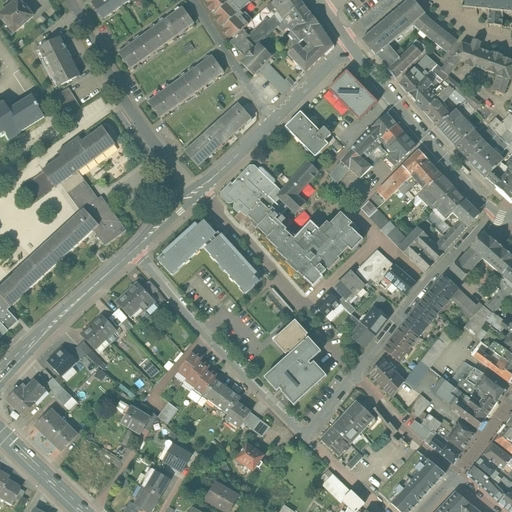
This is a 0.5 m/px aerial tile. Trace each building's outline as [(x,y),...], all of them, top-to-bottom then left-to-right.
[(19,0),(18,0),(17,0),(13,4),(7,9),(8,9),(0,15),(0,16),(7,25),(4,28),(12,36),(33,17),(31,14),(31,13),(25,6),(25,4),(25,3),(25,2),(24,2),(24,1),(22,0),(19,0)] [(130,0),(95,0),(92,3),(103,19),(130,0)] [(207,0),(206,2),(216,13),(214,15),(225,25),(222,28),(234,39),(243,30),(249,25),(241,17),(243,15),(233,4),(235,2),(232,0),(207,0)] [(299,0),(276,0),(266,9),(270,14),(272,12),(275,16),(270,21),(267,18),(249,36),(249,37),(247,39),(255,48),(259,44),(269,35),(284,21),(284,20),(284,21),(302,3),(299,0)] [(413,0),(408,0),(362,39),(364,42),(376,56),(389,45),(399,37),(402,41),(407,36),(404,32),(413,25),(425,15),(425,14),(413,0)] [(511,0),(463,0),(462,8),(460,11),(461,13),(464,11),(475,12),(475,15),(478,16),(478,12),(488,13),(488,17),(488,24),(486,24),(486,26),(487,26),(487,27),(489,27),(489,26),(501,27),(500,29),(502,29),(502,28),(504,28),(504,26),(503,25),(503,18),(504,18),(504,15),(511,15),(511,0)] [(302,3),(284,21),(284,20),(284,21),(291,33),(310,16),(311,15),(302,3)] [(194,23),(182,7),(161,22),(173,39),(194,23)] [(310,16),(291,33),(292,33),(289,36),(294,41),(291,44),(295,49),(299,45),(298,45),(304,40),(320,26),(311,15),(310,16)] [(456,41),(435,25),(435,26),(430,22),(431,21),(425,16),(425,15),(413,25),(420,31),(447,53),(457,41),(456,41)] [(173,39),(161,22),(140,38),(152,54),(173,39)] [(312,51),(327,37),(320,26),(304,40),(309,46),(303,51),(299,45),(295,49),(288,55),(298,66),(312,51)] [(234,39),(230,43),(245,58),(255,48),(247,39),(249,37),(249,36),(243,30),(234,39)] [(81,76),(60,37),(38,49),(58,88),(81,76)] [(312,51),(320,59),(325,55),(324,55),(330,49),(331,44),(327,37),(312,51)] [(152,54),(140,38),(119,53),(131,70),(152,54)] [(22,40),(14,47),(18,51),(26,44),(22,40)] [(427,49),(416,41),(412,45),(413,46),(420,52),(422,54),(427,49)] [(503,58),(479,49),(481,44),(473,41),(471,47),(462,44),(450,58),(451,58),(442,69),(441,71),(448,77),(448,76),(460,62),(497,75),(491,91),(498,93),(504,95),(510,79),(511,80),(511,75),(511,63),(502,60),(503,58)] [(245,58),(240,63),(253,76),(258,71),(267,63),(272,57),(259,44),(255,48),(245,58)] [(400,59),(389,45),(377,56),(389,70),(400,59)] [(389,70),(388,71),(396,79),(404,71),(422,54),(420,52),(413,46),(400,59),(389,70)] [(320,59),(312,51),(298,66),(305,74),(320,59)] [(224,72),(212,56),(191,71),(203,88),(224,72)] [(437,65),(426,56),(417,66),(419,68),(420,66),(425,71),(422,75),(425,78),(431,72),(431,71),(437,65)] [(285,81),(267,63),(258,71),(283,96),(291,87),(285,81)] [(482,105),(448,76),(448,77),(441,71),(442,69),(437,66),(437,65),(431,71),(449,86),(466,101),(476,111),(482,105)] [(414,68),(399,84),(409,95),(420,84),(420,83),(425,78),(422,75),(414,68)] [(203,88),(191,71),(170,87),(181,103),(203,88)] [(378,103),(347,71),(329,89),(360,121),(378,103)] [(438,78),(431,72),(425,78),(420,83),(420,84),(409,95),(415,102),(438,78)] [(288,77),(285,81),(291,87),(295,83),(288,77)] [(438,78),(415,102),(423,111),(438,98),(449,86),(439,78),(439,79),(438,78)] [(438,98),(423,111),(437,127),(450,116),(441,106),(452,94),(454,97),(451,100),(459,108),(466,101),(449,86),(438,98)] [(181,103),(170,87),(148,102),(160,118),(181,103)] [(80,107),(69,88),(58,95),(69,114),(80,107)] [(32,97),(7,113),(2,104),(0,104),(0,131),(2,131),(8,140),(20,132),(19,132),(43,117),(37,107),(38,106),(32,97)] [(450,116),(437,127),(456,147),(474,131),(465,121),(476,111),(466,101),(459,108),(450,116)] [(238,104),(209,130),(222,145),(252,119),(238,104)] [(64,126),(54,110),(49,113),(60,129),(64,126)] [(320,132),(301,113),(285,128),(315,158),(329,145),(325,142),(331,135),(324,128),(320,132)] [(378,124),(388,133),(397,125),(387,114),(378,124)] [(511,116),(510,114),(502,123),(508,128),(511,132),(511,116)] [(508,128),(496,118),(488,125),(490,128),(497,135),(500,138),(508,128)] [(98,121),(65,145),(69,150),(102,127),(98,121)] [(388,133),(378,124),(373,129),(364,137),(371,145),(380,137),(382,139),(382,138),(388,133)] [(388,133),(382,138),(385,142),(391,148),(405,135),(397,125),(388,133)] [(69,134),(64,126),(60,129),(63,135),(65,137),(69,134)] [(102,127),(42,170),(55,188),(60,184),(78,172),(115,145),(102,127)] [(490,128),(482,136),(485,139),(483,141),(487,145),(497,135),(490,128)] [(511,132),(508,128),(500,138),(508,147),(506,149),(511,153),(511,158),(505,166),(509,169),(508,171),(511,174),(511,132)] [(209,130),(184,152),(198,167),(222,145),(209,130)] [(474,131),(456,147),(470,162),(487,145),(483,141),(474,131)] [(389,161),(410,141),(405,135),(391,148),(386,152),(387,154),(390,152),(392,154),(387,159),(389,161)] [(500,138),(497,135),(487,145),(493,150),(496,147),(502,153),(506,149),(508,147),(500,138)] [(371,145),(364,137),(354,146),(363,154),(371,145)] [(410,141),(389,161),(395,167),(416,147),(410,141)] [(391,148),(385,142),(380,146),(386,152),(391,148)] [(69,150),(65,145),(56,151),(60,157),(69,150)] [(493,150),(487,145),(470,162),(486,178),(501,162),(501,163),(504,160),(493,150)] [(380,146),(369,156),(377,164),(387,154),(386,152),(380,146)] [(351,150),(341,162),(350,170),(360,179),(372,167),(364,160),(352,149),(351,150)] [(419,151),(404,165),(377,192),(386,201),(411,176),(428,160),(419,151)] [(377,164),(369,156),(364,160),(372,167),(373,168),(377,164)] [(428,160),(411,176),(418,184),(424,190),(441,175),(428,160)] [(278,196),(277,197),(283,202),(288,207),(286,209),(286,210),(289,208),(296,214),(306,204),(297,196),(319,172),(308,162),(290,182),(288,185),(278,196)] [(341,162),(329,175),(338,184),(350,170),(341,162)] [(501,163),(501,162),(486,178),(496,186),(495,186),(511,200),(511,198),(511,174),(508,171),(509,169),(501,163)] [(250,166),(243,172),(244,177),(247,180),(258,169),(254,166),(250,166)] [(341,213),(330,225),(333,228),(324,236),(329,240),(319,250),(313,245),(306,253),(296,244),(297,242),(294,239),(286,231),(287,230),(282,225),(278,221),(282,217),(281,216),(286,210),(286,209),(288,207),(283,202),(279,207),(276,203),(277,202),(273,197),(271,199),(269,197),(271,194),(278,187),(274,184),(261,172),(258,169),(247,180),(244,184),(240,181),(235,181),(232,184),(232,185),(235,187),(228,193),(228,197),(234,202),(236,204),(239,201),(251,212),(249,214),(260,224),(258,226),(257,228),(268,238),(266,239),(277,250),(276,251),(287,262),(286,263),(298,274),(304,279),(309,273),(313,268),(322,276),(326,271),(321,266),(322,265),(329,272),(340,260),(339,258),(349,248),(352,252),(363,240),(350,227),(353,224),(341,213)] [(275,179),(264,169),(261,172),(274,184),(275,182),(275,179)] [(98,199),(78,172),(60,184),(81,213),(84,210),(98,199)] [(243,172),(235,181),(240,181),(244,184),(247,180),(244,177),(243,172)] [(290,182),(281,173),(278,176),(288,185),(290,182)] [(419,195),(417,196),(432,212),(433,211),(455,189),(441,175),(424,190),(419,195)] [(231,183),(221,193),(221,197),(228,203),(232,203),(234,202),(228,197),(228,193),(235,187),(232,185),(232,184),(231,183)] [(418,184),(413,189),(419,195),(424,190),(418,184)] [(455,189),(433,211),(444,223),(449,218),(466,200),(455,189)] [(283,202),(277,197),(278,196),(276,194),(274,197),(271,194),(269,197),(271,199),(273,197),(277,202),(276,203),(279,207),(283,202)] [(126,231),(101,198),(102,197),(101,197),(98,199),(84,210),(99,226),(93,231),(105,247),(126,231),(126,230),(126,231)] [(449,218),(464,232),(481,214),(466,200),(449,218)] [(251,212),(239,201),(236,204),(234,205),(234,209),(238,213),(240,211),(246,216),(248,215),(249,214),(251,212)] [(369,201),(361,209),(365,214),(374,206),(369,201)] [(374,206),(365,214),(369,218),(377,210),(374,206)] [(0,286),(0,297),(9,307),(93,231),(99,226),(84,210),(81,213),(0,286)] [(377,210),(369,218),(375,224),(381,230),(389,223),(377,210)] [(260,224),(249,214),(248,215),(247,216),(258,226),(260,224)] [(464,232),(449,218),(444,223),(449,227),(449,229),(443,236),(445,237),(439,244),(446,251),(464,232)] [(257,273),(219,231),(216,234),(204,222),(198,227),(196,224),(163,254),(166,257),(160,262),(172,275),(205,245),(208,247),(205,250),(246,294),(259,282),(254,276),(257,273)] [(320,230),(311,222),(294,239),(297,242),(296,244),(306,253),(313,245),(319,250),(329,240),(324,236),(333,228),(330,225),(327,222),(320,230)] [(407,239),(390,222),(389,223),(381,230),(398,248),(407,239)] [(444,223),(437,230),(443,236),(449,229),(449,227),(444,223)] [(437,246),(418,228),(407,239),(398,248),(425,274),(446,251),(439,244),(437,246)] [(471,249),(483,259),(501,274),(503,276),(511,265),(511,256),(503,249),(503,248),(499,244),(498,245),(490,238),(483,233),(475,242),(470,248),(471,249)] [(483,259),(471,249),(459,261),(458,261),(450,270),(462,282),(463,281),(463,280),(466,276),(467,276),(471,272),(471,271),(483,259)] [(377,250),(360,268),(370,279),(379,268),(386,259),(377,250)] [(386,259),(379,268),(387,274),(394,265),(386,259)] [(387,274),(379,268),(370,279),(370,280),(378,286),(379,287),(386,292),(392,284),(407,296),(416,284),(402,272),(394,265),(387,274)] [(511,265),(503,276),(493,287),(499,292),(497,294),(491,301),(495,304),(493,306),(497,309),(498,309),(508,297),(511,292),(511,265)] [(322,276),(313,268),(309,273),(319,283),(323,278),(322,276)] [(370,279),(360,268),(355,273),(366,284),(370,280),(370,279)] [(365,286),(351,272),(343,281),(356,294),(365,286)] [(319,283),(309,273),(304,279),(314,288),(319,283)] [(445,276),(424,301),(438,313),(450,299),(458,289),(459,289),(445,276)] [(158,290),(149,281),(144,286),(152,295),(158,290)] [(356,294),(343,281),(334,289),(343,298),(348,303),(348,302),(356,294)] [(142,288),(139,284),(128,293),(140,306),(144,311),(155,301),(150,296),(152,295),(144,286),(142,288)] [(477,306),(458,289),(450,299),(461,309),(459,310),(471,320),(472,319),(473,317),(483,307),(483,306),(479,303),(477,306)] [(140,306),(128,293),(117,303),(129,316),(140,306)] [(329,293),(316,306),(325,316),(326,317),(333,310),(334,312),(334,311),(341,304),(338,302),(329,293)] [(0,302),(7,310),(9,307),(0,297),(0,302)] [(348,303),(343,298),(338,302),(341,304),(351,315),(356,310),(348,302),(348,303)] [(424,301),(404,325),(418,337),(438,313),(424,301)] [(493,306),(488,301),(483,306),(483,307),(492,313),(493,314),(497,309),(493,306)] [(7,310),(0,302),(0,336),(17,321),(7,310)] [(389,318),(374,307),(362,324),(375,337),(389,318)] [(483,307),(473,317),(472,319),(471,320),(464,329),(475,337),(485,323),(492,313),(483,307)] [(127,318),(119,309),(114,314),(122,323),(127,318)] [(344,323),(334,311),(334,312),(333,310),(326,317),(325,316),(325,317),(336,330),(342,325),(344,323)] [(497,316),(493,314),(492,313),(485,323),(500,335),(504,328),(507,330),(508,330),(511,325),(510,325),(497,316)] [(122,323),(114,314),(109,318),(117,327),(122,323)] [(115,329),(103,316),(93,326),(105,339),(115,329)] [(358,321),(352,316),(346,321),(356,330),(353,333),(355,335),(353,339),(365,349),(375,337),(362,324),(358,321)] [(295,321),(279,336),(281,339),(276,344),(286,355),(289,352),(291,354),(308,339),(306,337),(308,335),(295,321)] [(342,325),(336,330),(340,334),(346,329),(342,325)] [(404,325),(384,351),(399,362),(418,337),(404,325)] [(93,326),(82,336),(94,349),(105,339),(93,326)] [(340,334),(338,336),(344,342),(351,335),(346,329),(340,334)] [(444,333),(421,361),(430,368),(453,339),(444,333)] [(291,354),(272,371),(275,374),(267,381),(277,392),(280,390),(282,392),(281,392),(291,404),(297,399),(299,401),(327,377),(314,363),(311,365),(309,363),(315,358),(312,355),(319,349),(309,338),(291,354)] [(92,351),(83,342),(78,346),(87,355),(92,351)] [(511,354),(508,352),(494,342),(489,348),(495,353),(511,365),(511,354)] [(87,355),(78,346),(73,351),(82,360),(87,355)] [(63,348),(48,362),(61,376),(76,362),(63,348)] [(511,380),(511,365),(495,353),(491,358),(479,350),(474,357),(510,384),(511,380)] [(192,354),(175,377),(184,384),(199,363),(202,358),(198,355),(196,357),(192,354)] [(144,358),(138,361),(141,367),(147,363),(144,358)] [(151,378),(159,371),(150,361),(143,367),(151,378)] [(404,382),(383,361),(369,374),(393,398),(404,382)] [(421,361),(405,382),(413,389),(430,368),(421,361)] [(199,363),(186,381),(195,387),(206,372),(210,367),(205,364),(203,366),(199,363)] [(474,368),(465,363),(452,379),(461,385),(462,386),(466,380),(474,368)] [(505,390),(484,374),(474,368),(466,380),(476,387),(475,388),(485,395),(497,403),(505,390)] [(217,376),(212,373),(210,375),(206,372),(195,387),(193,389),(188,396),(197,403),(202,396),(215,379),(217,376)] [(48,383),(40,375),(35,380),(43,388),(48,383)] [(48,383),(43,388),(48,394),(53,399),(55,397),(63,388),(53,378),(48,383)] [(485,420),(459,401),(451,395),(455,389),(442,378),(432,392),(454,408),(452,411),(478,430),(485,420)] [(228,389),(215,379),(202,396),(215,406),(228,389)] [(25,390),(36,404),(38,405),(48,394),(43,388),(35,380),(27,388),(25,390)] [(476,387),(466,380),(462,386),(461,385),(460,387),(470,395),(475,388),(476,387)] [(25,390),(27,388),(23,384),(20,387),(7,400),(16,409),(17,408),(25,416),(36,404),(25,390)] [(72,398),(63,388),(55,397),(64,406),(72,398)] [(485,395),(480,403),(473,397),(471,400),(455,388),(455,389),(451,395),(459,401),(485,420),(497,403),(485,395)] [(485,395),(475,388),(470,395),(473,397),(480,403),(485,395)] [(241,398),(228,389),(215,406),(228,415),(238,402),(241,398)] [(430,403),(421,396),(413,405),(422,414),(430,403)] [(251,412),(238,402),(228,415),(225,419),(238,429),(243,423),(250,413),(251,412)] [(374,418),(357,402),(344,416),(360,431),(361,432),(374,418)] [(178,410),(168,403),(165,408),(174,415),(178,410)] [(422,414),(413,405),(407,413),(415,421),(422,414)] [(138,411),(128,406),(124,413),(123,414),(126,415),(121,423),(128,427),(134,431),(140,435),(146,426),(150,418),(149,418),(141,413),(141,411),(139,410),(138,411)] [(377,407),(372,411),(377,418),(380,416),(393,435),(399,431),(392,421),(388,424),(377,407)] [(174,415),(165,408),(161,412),(171,420),(174,415)] [(58,417),(51,410),(36,426),(49,439),(63,425),(56,419),(58,417)] [(171,420),(161,412),(158,417),(167,424),(171,420)] [(153,413),(149,418),(150,418),(146,426),(151,429),(157,417),(153,413)] [(250,413),(243,423),(247,426),(255,416),(250,413)] [(441,424),(429,415),(425,420),(425,419),(424,420),(424,421),(421,426),(433,434),(435,436),(436,434),(445,440),(450,433),(440,426),(441,424)] [(255,416),(247,426),(252,430),(260,420),(255,416)] [(360,431),(344,416),(333,428),(349,443),(350,444),(361,432),(360,431)] [(271,427),(260,420),(252,430),(263,438),(271,427)] [(415,421),(409,428),(425,442),(429,445),(434,439),(437,441),(438,439),(436,437),(437,437),(435,436),(433,434),(421,426),(415,421)] [(475,434),(458,422),(450,433),(445,440),(449,443),(462,452),(475,434)] [(63,425),(49,439),(62,452),(78,436),(71,429),(68,431),(63,425)] [(511,429),(507,426),(499,436),(511,445),(511,429)] [(333,428),(322,440),(339,456),(350,444),(349,443),(333,428)] [(511,445),(499,436),(495,441),(510,452),(510,453),(511,454),(511,445)] [(462,452),(449,443),(449,444),(446,448),(437,441),(434,439),(429,445),(453,465),(462,452)] [(191,456),(172,445),(172,442),(169,441),(166,441),(165,444),(166,447),(164,450),(168,452),(163,461),(182,472),(191,456)] [(264,456),(247,445),(237,460),(253,471),(257,466),(259,468),(263,463),(260,461),(264,456)] [(511,459),(493,445),(484,456),(499,467),(498,467),(495,471),(504,478),(511,483),(511,459)] [(406,464),(432,488),(445,474),(430,462),(417,452),(406,464)] [(358,453),(347,465),(351,470),(362,458),(358,453)] [(504,478),(495,471),(498,467),(484,456),(475,467),(496,484),(495,485),(506,496),(507,495),(509,496),(511,494),(500,483),(504,478)] [(393,478),(419,503),(432,488),(406,464),(393,478)] [(108,467),(105,470),(107,473),(99,481),(106,488),(114,479),(113,478),(116,475),(108,467)] [(475,467),(469,474),(470,478),(483,488),(499,504),(506,496),(495,485),(496,484),(475,467)] [(170,479),(153,469),(143,486),(145,488),(160,496),(170,479)] [(328,470),(320,478),(325,483),(333,475),(328,470)] [(9,477),(0,472),(0,492),(7,480),(9,477)] [(351,492),(333,475),(325,483),(323,486),(341,503),(343,501),(343,500),(351,492)] [(99,481),(96,478),(85,489),(94,499),(106,488),(99,481)] [(410,511),(419,503),(393,478),(379,493),(391,504),(399,511),(410,511)] [(511,483),(504,478),(500,483),(511,494),(511,492),(511,483)] [(21,488),(7,480),(0,492),(0,498),(11,505),(21,488)] [(237,497),(225,490),(226,488),(217,483),(211,492),(214,493),(209,501),(218,506),(218,507),(219,508),(220,509),(225,511),(228,511),(230,509),(229,508),(231,504),(233,504),(237,497)] [(135,504),(135,505),(140,508),(146,511),(150,511),(160,496),(145,488),(135,504)] [(356,511),(364,504),(351,492),(343,500),(343,501),(354,511),(356,511)] [(472,506),(456,492),(436,511),(465,511),(472,506)] [(511,511),(511,492),(511,494),(509,496),(507,495),(506,496),(499,504),(501,505),(509,511),(511,511)] [(21,497),(14,510),(17,511),(21,511),(28,500),(21,497)] [(135,504),(130,502),(127,507),(135,511),(137,511),(140,508),(135,505),(135,504)]
